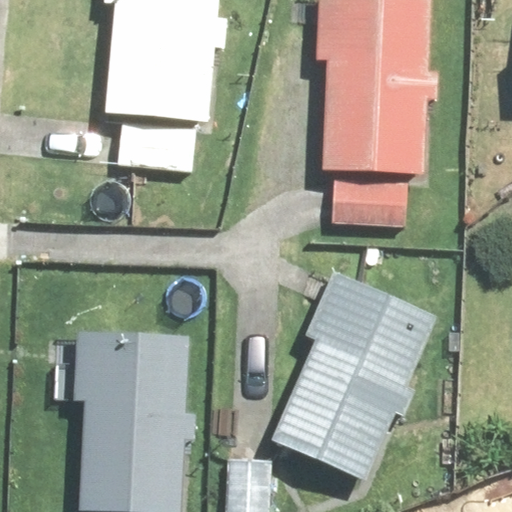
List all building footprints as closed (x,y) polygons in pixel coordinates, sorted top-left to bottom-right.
[(106,119),(103,173),(207,178),(216,0),(96,0),(91,118),(106,119)] [(310,0),(302,170),(422,176),(430,0),(310,0)] [(511,0),(508,0),(503,98),(511,97),(511,0)] [(418,187),(322,183),(319,233),(416,238),(418,187)] [(334,277),(259,437),(358,483),(433,323),(334,277)] [(183,511),(187,327),(63,324),(59,510),(150,511),(183,511)] [(205,459),(203,511),(270,511),(272,461),(205,459)]
